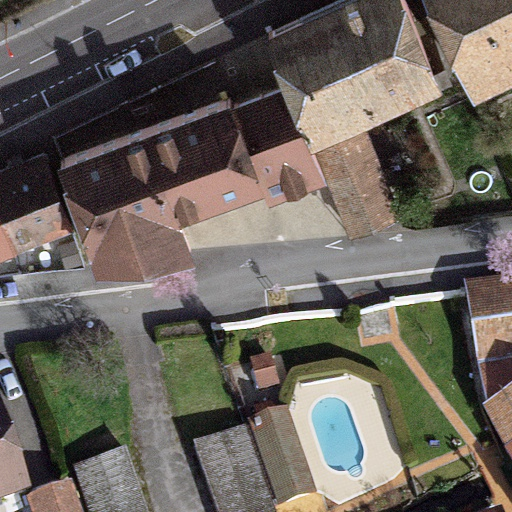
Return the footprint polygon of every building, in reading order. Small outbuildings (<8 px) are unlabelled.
[(406,0),(334,0),(267,30),(288,81),(324,170),(347,225),(394,205),(356,109),(351,98),(432,60),(418,28),(406,0)] [(511,0),(430,0),(464,71),(511,48),(511,0)] [(351,98),(356,109),(446,68),(427,24),(418,28),(432,60),(351,98)] [(231,103),(228,95),(59,157),(97,258),(189,246),(174,208),(260,177),(266,192),(324,170),(288,81),(231,103)] [(24,159),(20,149),(5,155),(8,165),(24,159)] [(8,165),(0,168),(0,211),(13,244),(48,230),(59,260),(80,253),(70,220),(43,151),(24,159),(8,165)] [(511,454),(511,453),(511,283),(464,290),(475,347),(489,413),(503,439),(511,454)] [(311,491),(285,415),(252,426),(277,502),(311,491)] [(0,497),(25,490),(0,416),(0,497)] [(193,446),(215,511),(272,511),(243,428),(193,446)] [(146,511),(125,450),(75,468),(89,511),(146,511)]
